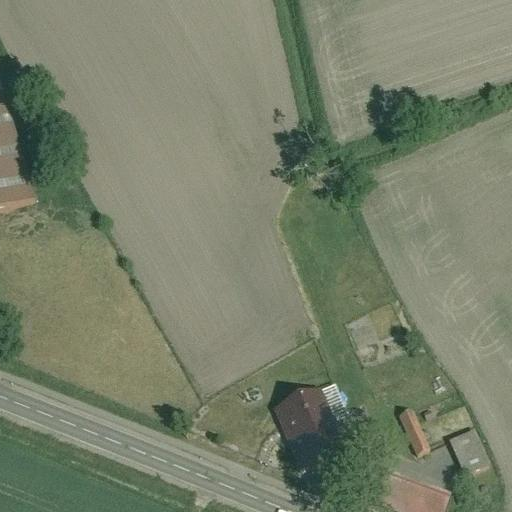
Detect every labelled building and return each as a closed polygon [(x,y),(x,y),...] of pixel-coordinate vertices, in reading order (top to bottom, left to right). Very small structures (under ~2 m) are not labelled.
[(0,211),(28,203),(0,104),(0,211)] [(325,399),(275,419),(300,480),(350,459),(325,399)] [(442,428),(447,442),(475,432),(465,405),(421,422),(425,434),(442,428)] [(415,417),(403,424),(410,439),(422,432),(415,417)] [(451,443),(466,477),(492,467),(478,432),(451,443)]
